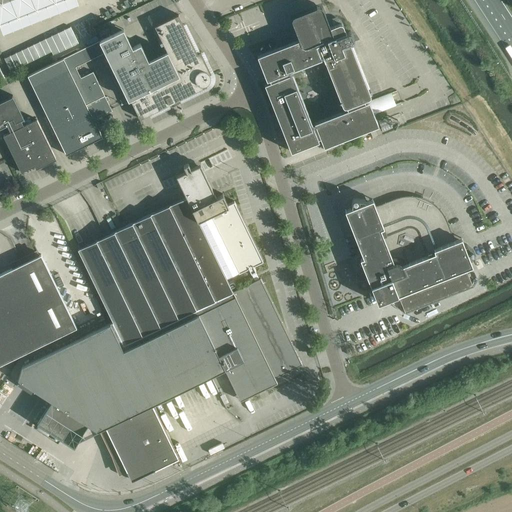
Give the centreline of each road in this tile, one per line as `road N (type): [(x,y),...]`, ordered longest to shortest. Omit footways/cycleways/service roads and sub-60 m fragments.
road 1 (tertiary): [(0,453),(76,502),(109,511),(346,404)]
road 2 (unclassified): [(346,404),(276,158),(248,91)]
road 3 (unclassified): [(0,213),(248,91)]
road 4 (tertiary): [(346,404),(511,336)]
road 5 (tertiary): [(511,436),(361,511)]
road 6 (tertiary): [(392,511),(511,450)]
